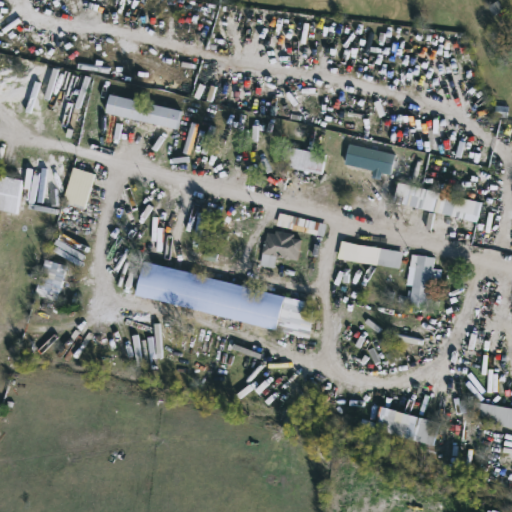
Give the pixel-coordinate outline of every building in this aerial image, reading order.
[(470,80),(456,89),(444,69),(458,61),(470,80)] [(178,126),(106,113),(109,94),(182,107),(178,126)] [(322,172),(280,164),(285,144),(326,152),(322,172)] [(86,207),(64,202),(72,165),(94,170),(86,207)] [(0,207),(0,172),(23,178),(16,211),(0,207)] [(477,219),(394,202),(398,182),(481,198),(477,219)] [(323,235),(277,223),(280,210),(327,222),(323,235)] [(300,252),(266,256),(264,234),(298,230),(300,252)] [(400,266),(338,257),(341,240),(403,249),(400,266)] [(433,267),(436,267),(432,306),(408,304),(413,253),(435,255),(433,267)] [(57,299),(35,293),(46,256),(68,263),(57,299)] [(316,299),(308,333),(137,296),(144,262),(316,299)] [(511,424),(472,418),(475,399),(511,404),(511,424)] [(435,441),(376,428),(382,404),(440,417),(435,441)]
